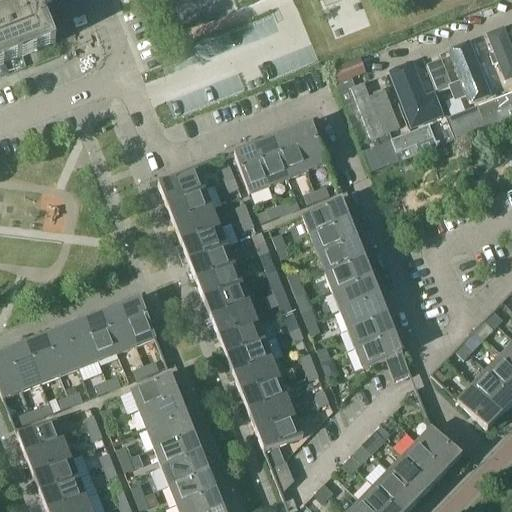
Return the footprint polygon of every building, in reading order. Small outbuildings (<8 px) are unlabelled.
[(15,0),(19,10),(0,17),(0,65),(54,44),(42,13),(52,5),(51,4),(49,0),(15,0)] [(511,89),(511,84),(497,41),(477,47),(496,95),(511,89)] [(470,51),(450,56),(470,107),(491,99),(470,51)] [(359,61),(332,72),(337,86),(351,80),(365,75),(359,61)] [(418,61),(391,72),(411,129),(440,117),(418,61)] [(440,61),(426,67),(437,94),(449,90),(451,89),(451,87),(440,61)] [(337,86),(335,86),(345,109),(355,105),(350,92),(355,90),(351,80),(337,86)] [(355,100),(371,141),(406,128),(387,82),(355,100)] [(451,89),(449,90),(453,101),(454,103),(459,101),(465,99),(459,83),(451,87),(451,89)] [(511,93),(496,100),(500,112),(511,107),(511,93)] [(497,114),(500,112),(496,100),(475,108),(480,120),(484,130),(501,124),(497,114)] [(475,108),(447,119),(456,141),(484,130),(480,120),(475,108)] [(370,176),(418,157),(415,148),(433,141),(428,127),(390,143),(395,154),(384,158),(378,161),(372,145),(360,150),(370,176)] [(307,175),(326,167),(311,128),(291,135),(307,175)] [(291,135),(272,143),(288,182),(307,175),(291,135)] [(269,190),(288,182),(272,143),(253,150),(269,190)] [(233,158),(249,197),(269,190),(253,150),(233,158)] [(234,181),(229,170),(220,174),(224,185),(234,181)] [(205,193),(197,173),(157,188),(165,208),(205,193)] [(238,192),(234,181),(224,185),(229,196),(238,192)] [(326,190),(314,194),(318,204),(329,199),(326,190)] [(212,212),(205,193),(165,208),(173,227),(212,212)] [(318,204),(314,194),(303,199),(307,208),(318,204)] [(341,204),(302,219),(309,239),(349,223),(341,204)] [(288,205),(276,210),(280,219),(292,214),(288,205)] [(249,219),(244,208),(235,211),(239,223),(249,219)] [(269,223),(280,219),(276,210),(265,214),(269,223)] [(220,231),(212,212),(173,227),(180,246),(220,231)] [(253,230),(249,219),(239,223),(244,234),(253,230)] [(356,242),(349,223),(309,239),(317,258),(356,242)] [(223,239),(220,231),(180,246),(188,265),(227,249),(223,239)] [(276,252),(285,248),(281,237),(271,241),(276,252)] [(356,242),(317,258),(324,277),(364,261),(356,242)] [(268,255),(264,244),(255,248),(259,259),(268,255)] [(290,260),(285,248),(276,252),(280,263),(290,260)] [(235,268),(227,249),(188,265),(195,284),(235,268)] [(259,259),(266,278),(276,274),(273,266),(268,255),(259,259)] [(371,280),(364,261),(324,277),(332,296),(371,280)] [(242,287),(235,268),(195,284),(203,303),(242,287)] [(296,275),(286,279),(291,290),(300,286),(296,275)] [(371,280),(332,296),(340,315),(379,299),(371,280)] [(274,297),(283,293),(279,282),(269,285),(274,297)] [(300,286),(291,290),(295,301),(305,298),(300,286)] [(250,306),(242,287),(203,303),(210,322),(250,306)] [(288,304),(283,293),(274,297),(278,308),(288,304)] [(386,318),(379,299),(340,315),(347,334),(386,318)] [(135,350),(155,342),(140,303),(120,310),(135,350)] [(257,325),(250,306),(210,322),(218,341),(257,325)] [(120,310),(101,318),(117,357),(135,350),(120,310)] [(311,313),(301,317),(306,328),(315,324),(311,313)] [(493,314),(487,319),(497,329),(503,324),(493,314)] [(101,318),(82,325),(98,365),(117,357),(101,318)] [(347,334),(355,353),(394,337),(386,318),(347,334)] [(487,319),(482,325),(492,334),(497,329),(487,319)] [(298,331),(294,320),(285,323),(289,335),(298,331)] [(306,328),(310,339),(320,336),(315,324),(306,328)] [(82,325),(63,333),(79,372),(98,365),(82,325)] [(265,344),(257,325),(218,341),(225,360),(265,344)] [(303,342),(298,331),(289,335),(293,346),(303,342)] [(63,333),(44,340),(60,380),(79,372),(63,333)] [(410,377),(394,337),(355,353),(362,372),(385,363),(393,384),(410,377)] [(44,340),(25,348),(41,387),(60,380),(44,340)] [(265,344),(225,360),(233,379),(272,363),(283,359),(276,340),(265,344)] [(464,343),(459,349),(469,358),(474,353),(464,343)] [(511,347),(500,360),(511,372),(511,347)] [(25,348),(6,355),(22,395),(41,387),(25,348)] [(459,349),(454,354),(464,364),(469,358),(459,349)] [(316,354),(321,366),(330,362),(326,350),(316,354)] [(0,397),(2,402),(22,395),(6,355),(0,357),(0,397)] [(304,373),(313,369),(309,358),(300,361),(304,373)] [(511,372),(500,360),(485,375),(511,400),(511,372)] [(332,361),(330,362),(321,366),(327,383),(339,378),(332,361)] [(280,382),(272,363),(233,379),(240,398),(280,382)] [(155,365),(143,369),(147,379),(159,374),(155,365)] [(136,383),(147,379),(143,369),(132,374),(136,383)] [(318,380),(313,369),(304,373),(308,384),(318,380)] [(436,372),(430,378),(440,388),(446,382),(436,372)] [(511,400),(485,375),(471,389),(501,419),(511,407),(511,400)] [(170,378),(131,394),(138,414),(178,398),(170,378)] [(117,380),(105,384),(109,394),(120,389),(117,380)] [(280,382),(240,398),(248,417),(287,401),(280,382)] [(98,398),(109,394),(105,384),(94,389),(98,398)] [(501,419),(471,389),(456,404),(487,434),(501,419)] [(79,395),(67,400),(71,409),(83,404),(79,395)] [(319,410),(328,407),(324,396),(315,399),(319,410)] [(415,397),(409,400),(413,412),(420,410),(415,397)] [(185,417),(178,398),(138,414),(146,433),(185,417)] [(60,413),(71,409),(67,400),(56,404),(60,413)] [(287,401),(248,417),(256,436),(295,420),(287,401)] [(41,410),(30,415),(33,424),(45,419),(41,410)] [(110,412),(100,416),(105,427),(114,423),(110,412)] [(22,428),(33,424),(30,415),(18,419),(22,428)] [(146,433),(154,452),(193,436),(185,417),(146,433)] [(88,434),(98,430),(93,419),(84,422),(88,434)] [(303,440),(295,420),(256,436),(263,456),(303,440)] [(118,434),(114,423),(105,427),(109,438),(118,434)] [(24,459),(64,443),(56,424),(16,439),(24,459)] [(380,429),(375,435),(385,444),(390,438),(380,429)] [(102,441),(98,430),(88,434),(92,445),(102,441)] [(431,431),(416,446),(446,475),(461,460),(431,431)] [(379,449),(385,444),(375,435),(370,440),(379,449)] [(200,455),(193,436),(154,452),(161,471),(200,455)] [(71,462),(64,443),(24,459),(32,478),(71,462)] [(402,460),(432,490),(446,475),(416,446),(402,460)] [(115,454),(120,465),(129,461),(125,450),(115,454)] [(159,493),(169,490),(208,474),(200,455),(161,471),(152,474),(159,493)] [(112,468),(108,457),(99,460),(103,472),(112,468)] [(352,458),(347,464),(356,473),(362,468),(352,458)] [(402,460),(387,475),(418,505),(432,490),(402,460)] [(133,472),(129,461),(120,465),(124,476),(133,472)] [(39,497),(79,481),(71,462),(32,478),(39,497)] [(347,464),(341,469),(351,479),(356,473),(347,464)] [(280,499),(293,484),(286,465),(270,472),(280,499)] [(117,479),(112,468),(103,472),(107,483),(117,479)] [(215,493),(208,474),(169,490),(176,509),(215,493)] [(373,490),(396,511),(410,511),(418,505),(387,475),(373,490)] [(56,511),(86,500),(79,481),(39,497),(45,511),(56,511)] [(130,492),(135,503),(144,499),(140,488),(130,492)] [(324,488),(318,493),(328,502),(333,497),(324,488)] [(396,511),(373,490),(359,504),(366,511),(396,511)] [(176,509),(177,511),(222,511),(223,511),(215,493),(176,509)] [(318,493),(313,499),(322,508),(328,502),(318,493)] [(114,498),(118,510),(127,506),(123,495),(114,498)] [(144,511),(149,510),(144,499),(135,503),(138,511),(144,511)] [(90,511),(86,500),(56,511),(90,511)]
